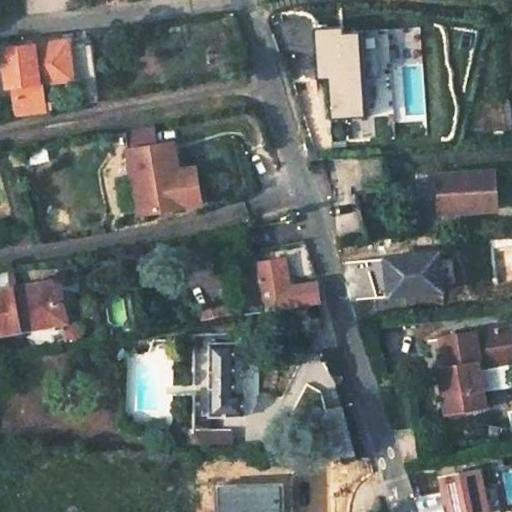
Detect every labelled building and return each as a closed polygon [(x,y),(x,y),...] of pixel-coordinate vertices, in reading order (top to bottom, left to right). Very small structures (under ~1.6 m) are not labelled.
[(379,49),(378,33),(343,36),(343,29),(313,31),(317,80),(328,79),(331,123),(368,120),(365,79),(381,78),(379,49)] [(72,40),(8,47),(11,84),(16,84),(47,78),(76,73),(72,40)] [(47,78),(16,84),(22,116),(54,110),(47,78)] [(158,127),(128,132),(143,215),(190,207),(183,171),(179,143),(161,146),(158,127)] [(385,158),(358,160),(361,190),(388,188),(385,158)] [(200,168),(183,171),(190,207),(207,204),(200,168)] [(496,172),(439,177),(441,216),(498,211),(496,172)] [(34,178),(20,179),(21,191),(35,191),(34,178)] [(442,251),(367,259),(378,296),(447,289),(442,251)] [(285,258),(257,260),(261,282),(273,282),(281,309),(289,308),(290,301),(316,297),(311,280),(291,283),(285,258)] [(8,267),(0,268),(0,339),(60,329),(54,285),(12,292),(8,267)] [(64,283),(54,285),(60,329),(69,327),(64,283)] [(251,339),(223,339),(220,412),(256,414),(256,393),(249,392),(251,339)] [(489,342),(422,357),(427,382),(422,383),(432,430),(471,422),(463,381),(496,375),(489,342)] [(255,432),(212,430),(211,452),(255,453),(255,432)] [(481,471),(443,479),(449,511),(489,511),(487,497),(481,471)] [(249,511),(248,481),(219,480),(220,511),(249,511)]
